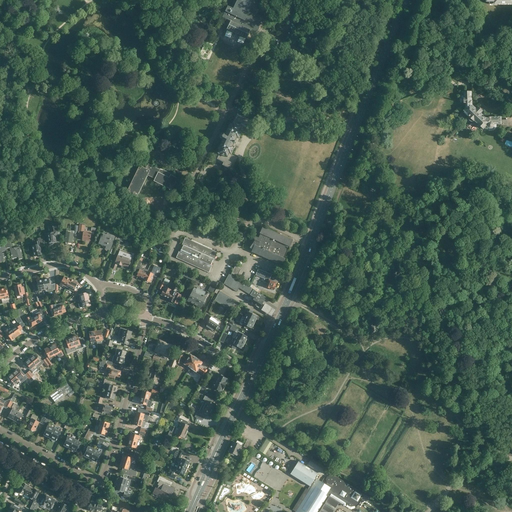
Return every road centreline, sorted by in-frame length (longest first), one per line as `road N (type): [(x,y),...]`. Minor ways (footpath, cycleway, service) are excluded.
road 1 (primary): [(251,376),(405,0)]
road 2 (residential): [(0,430),(102,478),(146,317)]
road 3 (primary): [(189,511),(251,376)]
road 4 (residential): [(146,317),(180,329),(251,376)]
